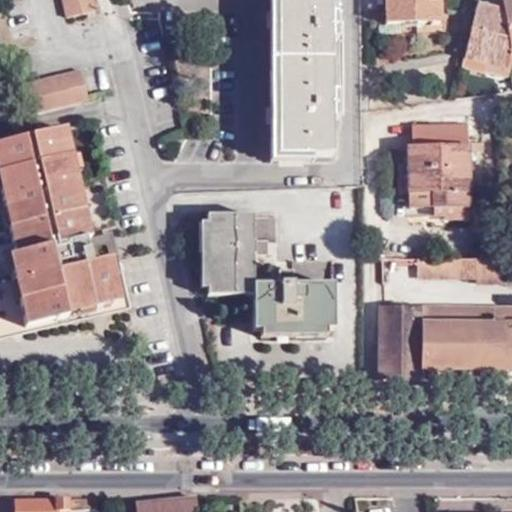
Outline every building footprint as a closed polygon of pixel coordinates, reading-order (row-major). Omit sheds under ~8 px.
[(95,12),(92,0),(62,0),(67,19),(95,12)] [(277,68),(276,0),(268,0),(269,68),(277,68)] [(276,0),(277,68),(331,68),(331,43),(330,37),(337,37),(336,23),(330,23),(330,16),(330,0),(276,0)] [(387,0),(388,26),(436,26),(436,0),(387,0)] [(511,51),(511,0),(505,0),(501,1),(503,12),(508,52),(511,51)] [(503,12),(501,1),(486,3),(477,4),(475,12),(487,8),(503,12)] [(475,12),(461,69),(484,76),(487,65),(508,70),(508,67),(511,63),(511,59),(511,51),(508,52),(503,12),(487,8),(475,12)] [(487,65),(484,76),(505,81),(508,70),(487,65)] [(277,68),(269,68),(271,165),(312,166),(311,157),(279,157),(277,68)] [(331,68),(277,68),(279,157),(311,157),(332,157),(332,122),(332,115),(337,115),(337,100),(332,100),(331,94),(331,68)] [(86,101),(79,72),(23,85),(29,114),(86,101)] [(466,146),(466,128),(411,128),(412,149),(405,149),(405,194),(409,195),(409,219),(442,218),(441,223),(467,222),(466,155),(482,155),(482,147),(466,146)] [(85,241),(90,239),(65,130),(0,145),(0,193),(14,258),(8,260),(12,275),(0,277),(0,335),(69,320),(67,317),(121,305),(112,263),(91,268),(85,241)] [(207,299),(252,299),(252,288),(252,258),(258,258),(259,245),(251,244),(251,218),(206,218),(206,225),(207,291),(207,299)] [(199,290),(207,291),(206,225),(198,225),(199,290)] [(111,234),(90,239),(85,241),(91,268),(112,263),(121,305),(67,317),(69,320),(0,335),(0,341),(129,312),(111,234)] [(454,279),(475,279),(475,261),(455,262),(454,279)] [(475,283),(503,283),(503,261),(475,261),(475,279),(475,283)] [(454,279),(455,262),(417,262),(417,279),(454,279)] [(252,299),(252,334),(259,334),(325,333),(332,333),(333,288),(292,288),(292,282),(276,282),(276,287),(252,288),(252,299)] [(377,308),(375,383),(418,383),(419,371),(511,371),(511,308),(504,309),(377,308)] [(249,341),(247,323),(230,325),(232,343),(249,341)] [(325,333),(259,334),(259,341),(325,340),(325,333)] [(197,511),(196,500),(135,505),(135,511),(197,511)] [(103,511),(104,501),(77,502),(78,511),(103,511)] [(68,511),(68,502),(16,502),(15,511),(68,511)] [(78,511),(77,502),(68,502),(68,511),(78,511)]
